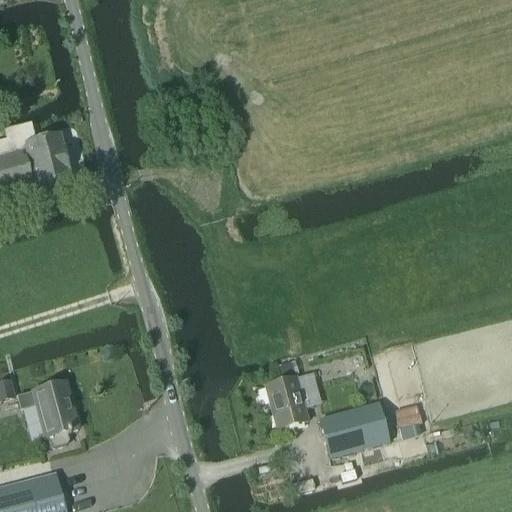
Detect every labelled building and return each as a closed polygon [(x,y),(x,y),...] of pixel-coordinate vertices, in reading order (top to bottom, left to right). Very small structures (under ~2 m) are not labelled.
[(36,143),(31,126),(3,133),(5,141),(0,142),(0,199),(35,189),(36,193),(72,183),(61,137),(36,143)] [(290,364),(277,368),(280,380),(294,376),(290,364)] [(276,433),(307,424),(295,381),(264,390),(276,433)] [(0,387),(0,404),(13,401),(8,385),(0,387)] [(72,413),(69,404),(65,387),(17,399),(20,413),(36,408),(45,442),(47,441),(49,449),(53,452),(65,449),(68,444),(66,438),(69,437),(69,435),(77,433),(72,413)] [(377,408),(319,424),(329,462),(330,462),(388,447),(377,408)] [(0,511),(62,511),(54,477),(0,491),(0,511)]
